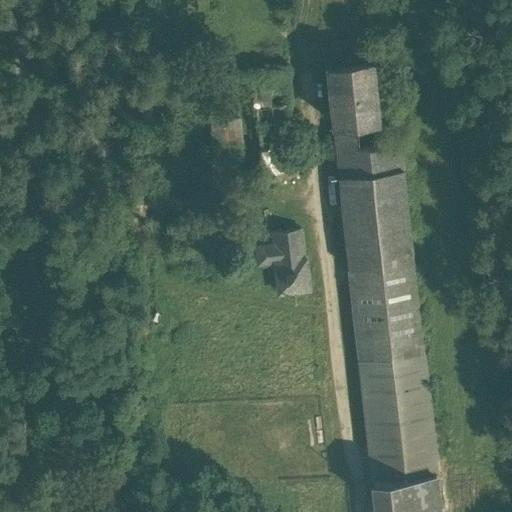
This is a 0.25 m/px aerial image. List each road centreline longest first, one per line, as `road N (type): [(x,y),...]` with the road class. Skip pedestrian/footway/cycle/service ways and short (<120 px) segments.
road 1 (unclassified): [(81,511),(13,0)]
road 2 (unknown): [(2,0),(61,455),(76,466)]
